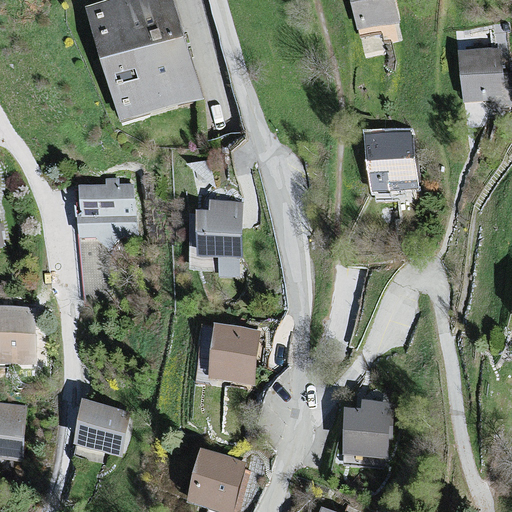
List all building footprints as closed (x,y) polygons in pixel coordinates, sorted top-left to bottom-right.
[(170,0),(136,0),(88,14),(122,129),(202,105),(170,0)] [(392,0),(348,0),(356,38),(398,30),(392,0)] [(501,53),(457,59),(465,112),(508,106),(501,53)] [(415,135),(367,142),(375,197),(423,190),(415,135)] [(134,186),(79,190),(83,244),(138,240),(134,186)] [(212,214),(200,213),(199,258),(219,258),(218,278),(243,279),(245,203),(212,202),(212,214)] [(36,308),(0,308),(0,364),(37,364),(36,308)] [(261,334),(213,329),(207,386),(255,391),(261,334)] [(138,413),(85,401),(75,444),(128,456),(138,413)] [(0,460),(24,462),(27,405),(0,403),(0,460)] [(348,410),(343,459),(385,463),(390,414),(348,410)] [(235,511),(246,467),(201,457),(189,510),(195,511),(235,511)]
